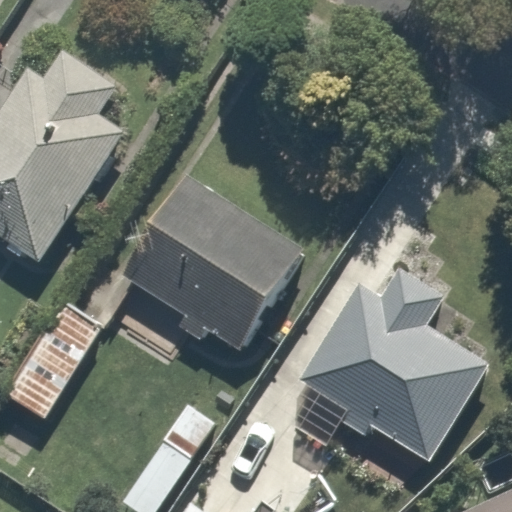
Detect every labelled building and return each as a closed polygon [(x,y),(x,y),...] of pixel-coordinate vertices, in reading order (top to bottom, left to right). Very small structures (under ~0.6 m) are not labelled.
[(72,52),(52,82),(32,68),(0,115),(0,229),(47,262),(132,137),(109,121),(130,92),(72,52)] [(185,178),(126,279),(248,349),(307,248),(185,178)] [(413,254),(386,291),(373,282),(304,378),(428,467),(497,371),(442,331),(468,294),(413,254)] [(54,422),(107,326),(59,299),(5,395),(54,422)] [(128,511),(160,511),(213,426),(184,408),(123,508),(128,511)] [(511,511),(511,496),(477,511),(511,511)] [(214,511),(194,498),(184,511),(214,511)]
